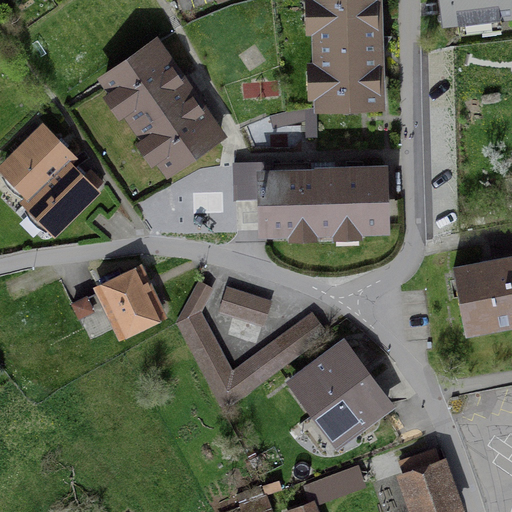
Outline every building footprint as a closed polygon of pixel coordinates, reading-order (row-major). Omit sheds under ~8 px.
[(316,0),(320,106),(380,104),(376,0),(316,0)] [(511,0),(438,0),(442,26),(511,17),(511,0)] [(105,77),(170,171),(219,136),(154,43),(105,77)] [(26,202),(71,157),(43,129),(3,168),(31,196),(26,201),(26,202)] [(81,178),(65,163),(26,202),(55,230),(102,182),(90,170),(81,178)] [(271,164),(235,165),(236,199),(265,198),(264,176),(272,176),(271,164)] [(264,176),(265,198),(266,230),(384,226),(382,171),(315,173),(315,175),(309,175),(272,176),(264,176)] [(100,291),(120,332),(160,312),(141,272),(100,291)] [(511,336),(511,272),(462,282),(473,343),(511,336)] [(177,322),(224,410),(326,334),(311,314),(246,362),(248,364),(237,372),(228,370),(222,359),(225,358),(200,311),(212,289),(199,282),(177,322)] [(221,312),(262,325),(270,301),(228,288),(221,312)] [(297,381),(319,410),(365,375),(343,346),(297,381)] [(387,404),(365,375),(319,410),(340,439),(387,404)] [(0,418),(0,432),(3,436),(23,416),(44,439),(57,426),(24,396),(0,418)] [(397,476),(408,511),(461,511),(464,511),(446,459),(441,461),(435,448),(398,462),(402,472),(397,476)] [(365,485),(358,466),(306,485),(313,504),(365,485)] [(277,481),(264,486),(266,493),(280,489),(277,481)] [(238,511),(260,511),(269,508),(265,496),(240,506),(242,510),(238,511)]
